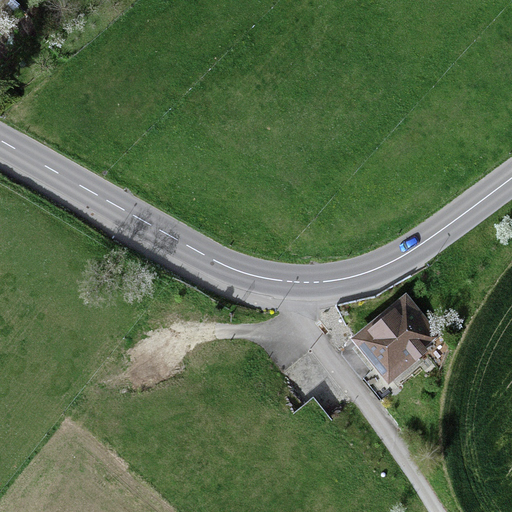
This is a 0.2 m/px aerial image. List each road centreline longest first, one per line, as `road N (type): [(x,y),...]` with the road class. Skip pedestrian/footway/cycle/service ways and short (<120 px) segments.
road 1 (secondary): [(511,177),(404,256),(345,278),(280,281),(229,268),(0,139)]
road 2 (track): [(280,281),(439,511)]
